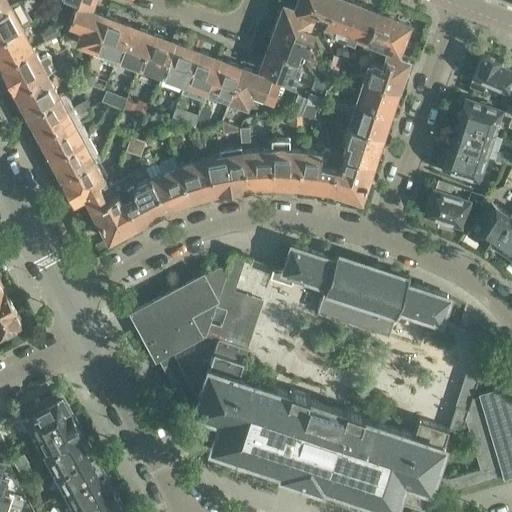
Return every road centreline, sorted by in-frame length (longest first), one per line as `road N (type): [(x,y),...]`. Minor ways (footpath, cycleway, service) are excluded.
road 1 (residential): [(380,230),(252,218),(209,229),(76,307)]
road 2 (residential): [(463,0),(380,230)]
road 3 (residential): [(91,333),(199,511)]
road 4 (residential): [(511,314),(466,271),(380,230)]
road 5 (residential): [(0,173),(76,307)]
